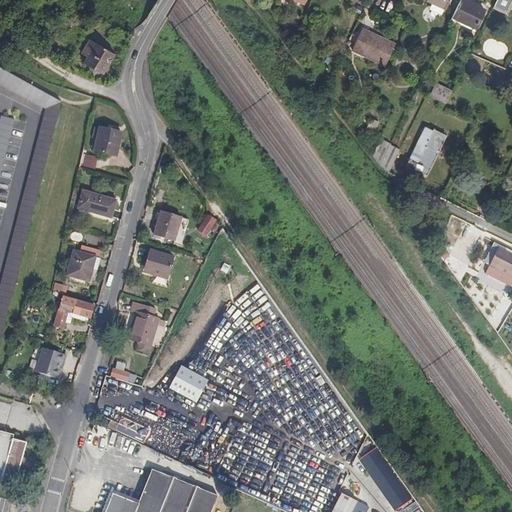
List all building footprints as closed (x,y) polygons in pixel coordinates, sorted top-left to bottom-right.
[(446,10),(450,0),(423,0),(445,10),(446,10)] [(476,29),(485,10),(462,0),(460,0),(452,17),(475,29),(476,29)] [(511,0),(497,0),(494,8),(507,14),(511,5),(511,0)] [(395,45),(363,30),(353,50),(385,65),(395,45)] [(102,74),(113,55),(89,40),(81,54),(87,57),(84,63),(102,74)] [(0,83),(46,109),(0,287),(0,351),(64,101),(3,67),(0,72),(0,83)] [(511,71),(503,93),(511,96),(511,71)] [(446,104),(452,93),(436,85),(430,96),(446,104)] [(0,185),(17,120),(3,116),(0,126),(0,185)] [(379,123),(372,119),(366,131),(373,135),(379,123)] [(407,166),(411,168),(408,174),(404,172),(400,180),(401,180),(409,183),(415,169),(427,175),(446,136),(434,130),(433,131),(424,127),(406,165),(407,166)] [(120,142),(122,133),(100,128),(94,151),(114,156),(117,141),(120,142)] [(380,167),(388,150),(377,145),(372,156),(380,167)] [(98,158),(87,156),(84,167),(95,169),(98,158)] [(111,219),(117,200),(82,190),(76,209),(111,219)] [(188,221),(160,212),(153,235),(182,244),(188,221)] [(207,236),(215,222),(207,216),(198,231),(207,236)] [(452,236),(447,234),(444,240),(449,243),(452,236)] [(511,256),(498,248),(485,270),(511,286),(511,285),(511,256)] [(174,258),(150,250),(143,273),(167,280),(174,258)] [(92,270),(95,257),(74,251),(66,276),(88,282),(92,270)] [(97,271),(101,259),(95,257),(92,270),(97,271)] [(91,319),(94,305),(62,296),(54,325),(52,325),(51,329),(55,330),(55,327),(64,330),(64,328),(66,329),(68,324),(68,323),(66,322),(67,317),(68,313),(87,318),(91,319)] [(153,318),(155,311),(134,304),(131,312),(136,313),(128,340),(141,344),(139,352),(149,355),(159,319),(153,318)] [(87,318),(68,313),(67,317),(72,319),(86,322),(87,318)] [(36,372),(56,378),(61,362),(64,363),(66,355),(43,348),(40,360),(37,369),(36,372)] [(30,367),(37,369),(40,360),(33,359),(30,367)] [(170,390),(196,403),(207,381),(181,367),(170,390)] [(128,382),(131,375),(113,370),(111,377),(128,382)] [(114,432),(117,424),(111,421),(108,429),(114,432)] [(108,431),(95,426),(92,432),(105,437),(108,431)] [(15,485),(27,444),(13,440),(14,435),(0,431),(0,485),(1,481),(15,485)] [(359,452),(374,474),(388,464),(372,443),(359,452)] [(401,482),(390,468),(382,474),(392,489),(401,482)] [(211,511),(218,497),(152,470),(138,505),(113,495),(105,511),(211,511)] [(351,511),(357,501),(342,494),(332,511),(351,511)] [(365,511),(368,507),(357,501),(351,511),(365,511)]
